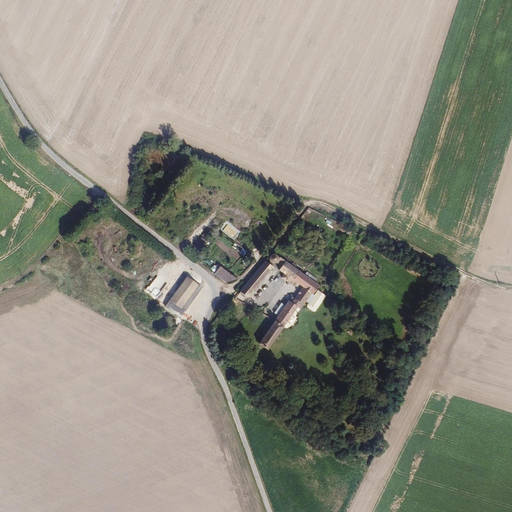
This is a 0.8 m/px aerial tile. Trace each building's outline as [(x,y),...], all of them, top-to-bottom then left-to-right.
[(283,259),(279,264),(278,265),(281,268),(286,261),(283,259)] [(265,260),(240,291),(247,297),(273,267),(265,260)] [(279,314),(275,320),(259,342),(267,348),(301,302),(304,304),(306,301),(309,302),(315,295),(312,293),(318,284),(309,278),(311,275),(307,273),(306,276),(296,268),(297,266),(294,263),(292,265),(286,261),(281,268),(280,270),(285,274),(283,278),(287,280),(290,277),(303,287),(292,303),(289,300),(285,306),(279,314)] [(225,282),(237,278),(220,265),(214,273),(225,282)] [(201,287),(187,277),(167,305),(180,316),(201,287)] [(315,295),(309,302),(307,305),(307,307),(313,311),(315,311),(326,296),(318,290),(315,295)]
